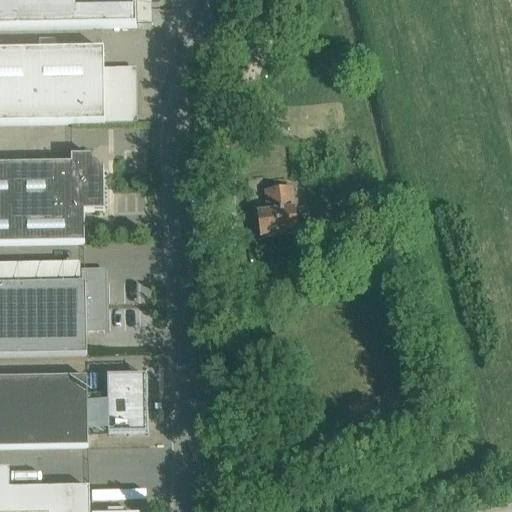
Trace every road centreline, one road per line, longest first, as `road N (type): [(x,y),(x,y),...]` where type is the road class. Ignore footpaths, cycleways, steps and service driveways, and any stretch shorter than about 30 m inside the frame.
road 1 (track): [(284,0),(237,112),(232,151),(245,511)]
road 2 (unclassified): [(185,511),(174,132),(177,105),(220,0)]
